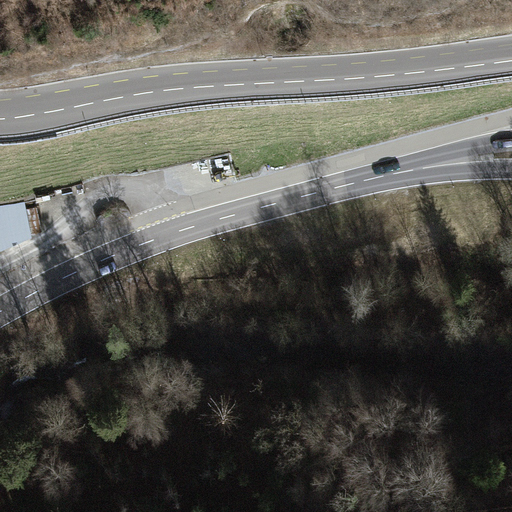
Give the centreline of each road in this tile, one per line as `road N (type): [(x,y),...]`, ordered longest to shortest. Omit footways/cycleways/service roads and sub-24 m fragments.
road 1 (primary): [(0,312),(185,229),(370,180),(511,155)]
road 2 (secondary): [(0,108),(511,50)]
